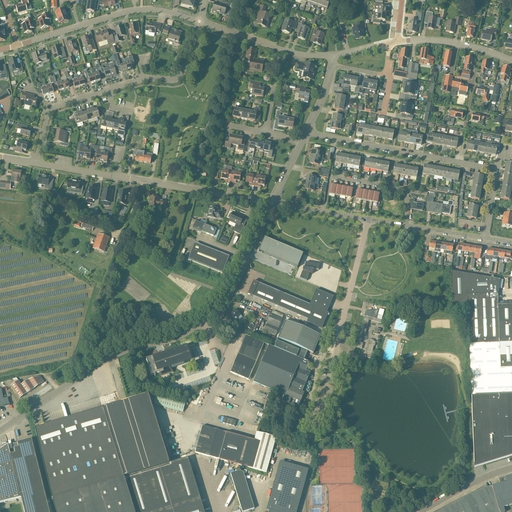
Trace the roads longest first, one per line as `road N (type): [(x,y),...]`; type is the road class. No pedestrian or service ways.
road 1 (unclassified): [(0,429),(120,352),(201,321),(232,286),(272,203)]
road 2 (residential): [(493,171),(307,131)]
road 3 (unclassified): [(17,45),(131,10),(199,21)]
road 4 (residential): [(331,361),(320,359),(301,432),(311,436),(328,376)]
road 5 (unclassified): [(272,203),(118,176)]
road 6 (residential): [(407,226),(406,190),(356,180),(330,176),(324,212)]
road 7 (unclassified): [(199,21),(295,55),(331,54)]
road 8 (residential): [(108,90),(180,75),(199,21)]
